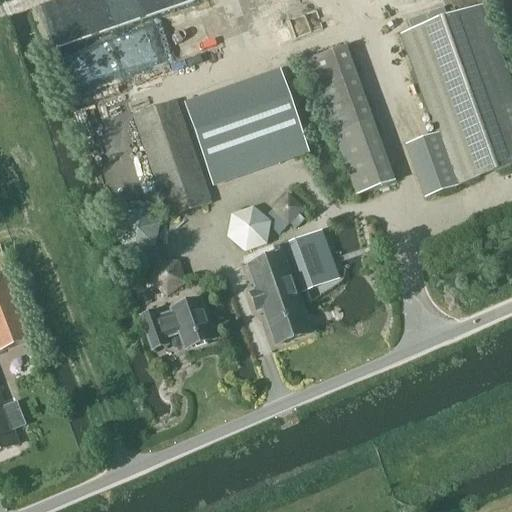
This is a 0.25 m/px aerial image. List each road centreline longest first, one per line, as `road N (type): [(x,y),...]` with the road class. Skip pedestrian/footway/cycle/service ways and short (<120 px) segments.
road 1 (unclassified): [(37,511),(511,308)]
road 2 (track): [(415,177),(366,28),(343,0)]
